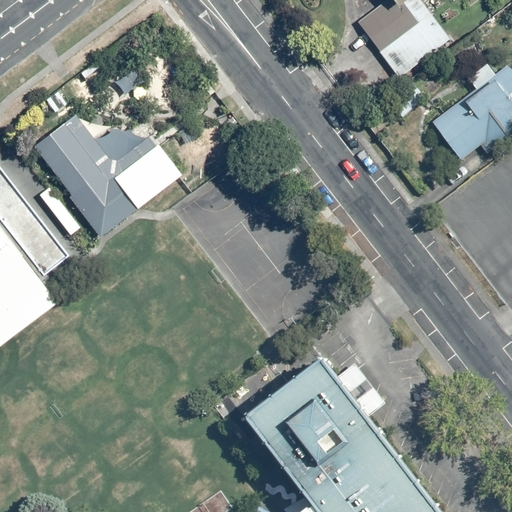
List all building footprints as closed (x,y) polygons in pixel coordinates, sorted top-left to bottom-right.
[(381,0),(355,20),(398,77),(449,39),(419,0),(381,0)] [(163,122),(111,52),(67,85),(119,155),(163,122)] [(477,90),(434,123),(462,160),(482,145),(488,153),(511,134),(511,71),(508,66),(496,76),(487,65),(469,79),(477,90)] [(190,102),(163,122),(92,175),(118,210),(217,137),(190,102)] [(0,326),(37,299),(0,249),(0,326)] [(430,511),(312,358),(239,414),(313,511),(430,511)]
